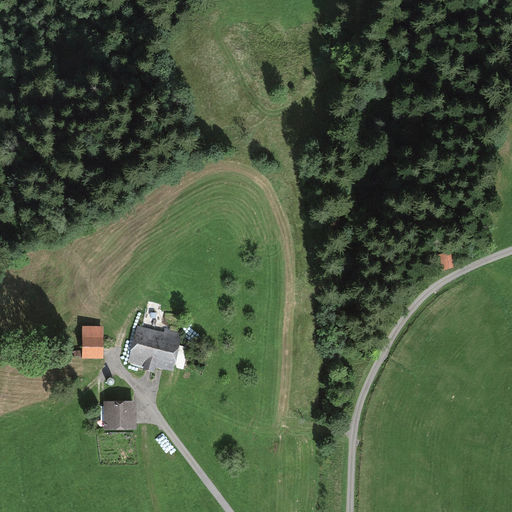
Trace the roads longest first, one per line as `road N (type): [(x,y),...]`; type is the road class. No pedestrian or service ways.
road 1 (track): [(350,511),(358,407),(395,331),(437,284),(511,250)]
road 2 (track): [(123,371),(230,511)]
road 3 (track): [(123,371),(0,348)]
